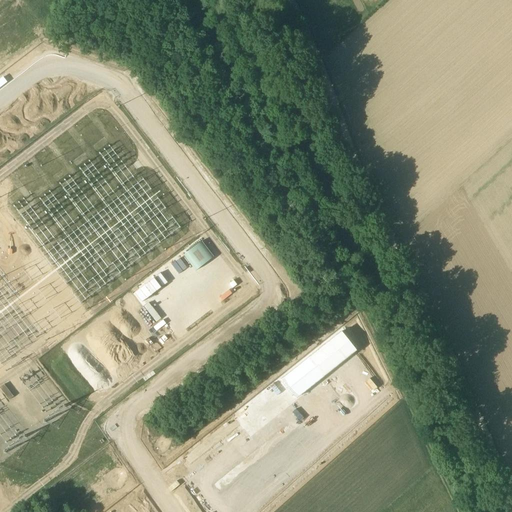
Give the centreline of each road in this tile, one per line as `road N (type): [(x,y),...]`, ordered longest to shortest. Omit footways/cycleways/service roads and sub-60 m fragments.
road 1 (track): [(211,0),(258,68),(301,181),(464,511)]
road 2 (track): [(511,496),(378,221),(285,0)]
